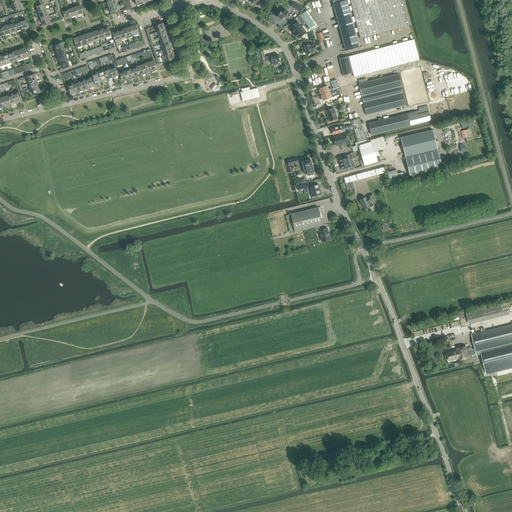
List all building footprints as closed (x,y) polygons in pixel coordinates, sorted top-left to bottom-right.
[(108,5),(109,8),(118,5),(116,0),(114,0),(107,2),(107,3),(105,3),(106,5),(108,5)] [(346,1),(333,4),(345,51),(359,47),(350,13),(353,12),(360,39),(410,25),(403,0),(349,0),(350,2),(347,3),(346,1)] [(23,9),(21,3),(13,6),(15,12),(23,9)] [(36,7),(38,12),(46,10),(44,4),(41,5),(36,7)] [(80,5),(74,7),(77,15),(83,13),(80,5)] [(120,11),(118,5),(109,8),(109,9),(107,9),(108,11),(110,10),(111,14),(120,11)] [(74,7),(68,9),(71,17),(77,15),(74,7)] [(276,9),(273,14),(282,20),(283,17),(285,18),(288,12),(281,8),(279,11),(276,9)] [(65,19),(71,17),(68,9),(62,11),(65,19)] [(38,12),(41,18),(48,16),(46,10),(38,12)] [(318,27),(307,11),(300,15),(311,31),(312,31),(315,29),(318,27)] [(50,22),(48,16),(41,18),(43,24),(50,22)] [(26,19),(20,21),(22,29),(28,27),(26,19)] [(20,21),(14,23),(17,31),(22,29),(20,21)] [(297,22),(289,28),(290,29),(297,38),(298,39),(306,32),(302,27),(297,22)] [(14,23),(8,25),(11,33),(17,31),(14,23)] [(133,26),(129,27),(133,36),(139,34),(136,25),(135,25),(134,23),(132,24),(133,26)] [(155,26),(157,32),(165,30),(163,23),(155,26)] [(8,25),(8,24),(2,26),(2,27),(5,35),(11,33),(8,25)] [(106,28),(102,29),(105,38),(111,36),(108,27),(107,25),(105,26),(106,28)] [(127,28),(124,29),(127,38),(133,36),(129,27),(129,25),(127,26),(127,28)] [(100,30),(96,31),(100,40),(105,38),(102,29),(101,27),(99,28),(100,30)] [(122,30),(118,31),(121,40),(127,38),(124,29),(123,29),(123,27),(121,28),(122,30)] [(94,32),(91,33),(94,42),(100,40),(96,31),(96,29),(94,30),(94,32)] [(116,32),(112,33),(115,42),(116,44),(122,42),(121,40),(118,31),(117,29),(115,30),(116,32)] [(155,33),(156,36),(158,35),(159,38),(167,36),(165,30),(157,32),(155,33)] [(88,34),(85,35),(88,44),(94,42),(91,33),(90,33),(89,31),(87,32),(88,34)] [(82,36),(79,37),(82,46),(88,44),(85,35),(84,35),(83,33),(82,34),(82,36)] [(76,48),(82,46),(79,37),(78,37),(78,35),(76,36),(77,37),(73,39),(76,48)] [(157,39),(158,42),(160,41),(161,44),(169,41),(167,36),(159,38),(157,39)] [(348,57),(339,59),(343,76),(353,74),(354,77),(419,60),(414,39),(348,57)] [(160,45),(160,47),(162,46),(163,50),(171,47),(169,41),(161,44),(160,45)] [(54,45),(56,51),(64,49),(61,43),(54,45)] [(307,55),(312,53),(317,51),(315,44),(310,45),(304,46),(307,55)] [(23,49),(19,50),(22,59),(28,57),(25,48),(24,46),(22,47),(23,49)] [(163,50),(165,55),(165,56),(173,53),(171,47),(163,50)] [(17,50),(14,52),(17,61),(22,59),(19,50),(18,48),(16,49),(17,50)] [(56,51),(58,57),(66,55),(64,49),(56,51)] [(11,52),(8,54),(11,63),(17,61),(14,52),(13,52),(12,50),(11,51),(11,52)] [(2,56),(5,65),(6,67),(12,65),(11,63),(8,54),(7,54),(7,52),(5,53),(6,54),(2,56)] [(175,59),(173,53),(165,56),(165,55),(162,56),(164,62),(175,59)] [(264,53),(259,55),(261,63),(266,62),(271,60),(272,64),(272,65),(274,66),(278,65),(278,64),(278,62),(280,62),(278,55),(265,58),(264,53)] [(58,57),(60,63),(68,61),(66,55),(58,57)] [(150,62),(148,63),(151,72),(152,72),(152,73),(154,73),(154,71),(157,70),(154,61),(153,59),(150,60),(151,62),(150,62)] [(70,66),(68,61),(60,63),(62,69),(70,66)] [(148,73),(151,72),(148,63),(142,65),(145,74),(146,74),(146,75),(149,75),(148,73)] [(142,75),(145,74),(142,65),(136,67),(139,76),(140,75),(141,77),(143,76),(142,75)] [(115,67),(109,69),(112,78),(113,77),(114,79),(115,78),(115,77),(118,76),(115,67)] [(131,79),(134,78),(130,69),(131,69),(130,67),(124,69),(128,80),(129,79),(129,81),(131,80),(131,79)] [(136,77),(139,76),(136,67),(131,69),(130,69),(134,78),(134,77),(135,79),(137,78),(136,77)] [(109,79),(112,78),(109,69),(103,71),(106,80),(107,79),(108,81),(110,80),(109,79)] [(125,81),(128,80),(124,69),(118,71),(122,82),(123,81),(123,83),(125,82),(125,81)] [(100,82),(97,73),(97,71),(94,72),(95,73),(92,74),(95,83),(96,83),(96,85),(98,84),(98,83),(100,82)] [(103,81),(106,80),(103,71),(97,73),(100,82),(101,81),(102,83),(104,82),(103,81)] [(27,77),(29,83),(36,80),(34,74),(27,77)] [(366,115),(405,106),(400,87),(402,87),(399,74),(365,82),(359,83),(358,84),(366,115)] [(91,77),(85,79),(88,88),(89,88),(89,90),(91,89),(91,88),(94,86),(91,77)] [(85,90),(88,88),(85,79),(79,81),(82,90),(83,90),(84,92),(85,91),(85,90)] [(29,83),(31,89),(38,86),(36,80),(29,83)] [(339,89),(336,81),(336,80),(331,82),(333,88),(328,90),(327,86),(319,89),(319,90),(319,91),(319,92),(320,92),(321,95),(335,90),(335,92),(339,90),(339,89)] [(79,92),(82,90),(79,81),(73,83),(77,92),(78,94),(79,93),(79,92)] [(68,93),(69,94),(70,94),(71,94),(72,95),(74,95),(73,94),(77,92),(73,83),(73,82),(70,83),(71,84),(68,85),(68,86),(67,87),(67,88),(67,89),(67,91),(68,92),(68,93)] [(213,86),(210,88),(214,92),(215,92),(221,90),(220,87),(222,86),(221,82),(219,83),(219,85),(217,86),(214,84),(213,86)] [(40,92),(38,86),(31,89),(33,95),(40,92)] [(242,101),(260,97),(258,88),(241,93),(242,101)] [(343,102),(339,90),(335,92),(335,90),(321,95),(321,97),(321,98),(321,99),(322,100),(334,96),(333,93),(337,92),(339,100),(333,102),(334,105),(343,102)] [(19,92),(13,94),(16,103),(17,103),(17,104),(19,104),(18,102),(22,101),(19,92)] [(13,104),(16,103),(13,94),(7,96),(10,105),(11,105),(11,106),(13,106),(13,104)] [(7,106),(10,105),(7,96),(1,98),(4,107),(5,107),(5,108),(7,108),(7,106)] [(431,120),(427,106),(418,108),(419,111),(368,123),(371,135),(431,120)] [(329,121),(337,119),(334,108),(326,110),(329,121)] [(462,127),(475,124),(473,118),(460,121),(462,127)] [(359,119),(351,121),(358,143),(366,140),(359,119)] [(341,129),(343,128),(343,126),(332,129),(333,135),(341,133),(341,129)] [(401,137),(406,157),(437,150),(433,130),(401,137)] [(348,133),(339,135),(339,136),(333,138),(336,146),(341,144),(341,146),(350,143),(348,133)] [(383,137),(370,140),(371,142),(373,150),(386,146),(383,137)] [(373,150),(371,142),(359,145),(365,166),(377,162),(373,150)] [(442,169),(437,150),(406,157),(410,176),(442,169)] [(353,162),(352,163),(351,159),(352,159),(351,155),(351,154),(351,155),(347,156),(340,158),(339,158),(339,159),(343,170),(342,170),(343,170),(350,168),(351,168),(354,167),(355,167),(353,162)] [(453,159),(446,160),(448,167),(454,166),(453,159)] [(305,175),(314,172),(311,160),(302,162),(303,166),(302,166),(303,171),(304,171),(305,175)] [(384,167),(345,178),(348,190),(353,188),(351,182),(385,173),(384,167)] [(390,182),(399,180),(397,174),(396,170),(387,172),(390,182)] [(307,182),(296,186),(297,191),(309,187),(307,182)] [(311,197),(321,194),(318,184),(312,186),(312,187),(309,187),(310,188),(309,188),(311,197)] [(369,208),(374,206),(371,202),(372,201),(370,197),(366,199),(365,197),(359,200),(361,204),(362,204),(365,209),(369,207),(369,208)] [(291,214),(291,215),(285,216),(289,233),(295,232),(315,227),(316,232),(319,231),(322,242),(330,240),(331,240),(330,235),(329,235),(327,229),(322,230),(321,226),(322,226),(318,208),(291,214)] [(467,313),(469,323),(509,314),(506,302),(467,313)] [(511,325),(475,334),(472,335),(475,349),(477,354),(477,355),(481,354),(486,374),(511,367),(511,325)] [(466,346),(459,348),(462,360),(469,358),(469,356),(477,354),(475,349),(467,351),(466,346)] [(457,351),(447,353),(449,360),(449,361),(452,360),(459,358),(459,360),(460,360),(462,360),(459,348),(457,349),(457,351)]
